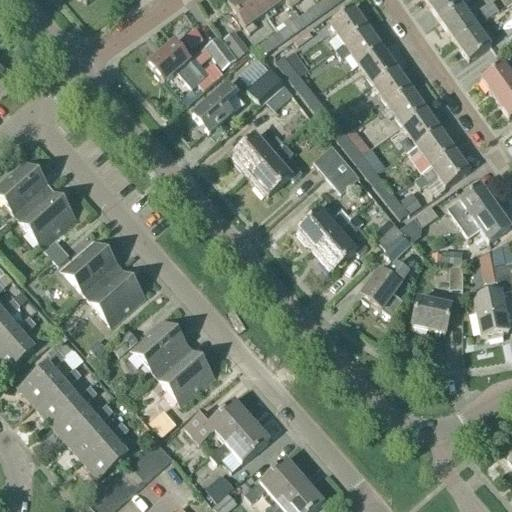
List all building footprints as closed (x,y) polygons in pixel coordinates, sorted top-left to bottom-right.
[(252,28),(265,19),(251,0),(237,0),(226,8),(247,38),(255,33),(252,28)] [(251,0),(265,19),(285,4),(281,0),(251,0)] [(294,0),(281,0),(285,4),(290,11),(298,5),(294,0)] [(320,13),(322,17),(344,1),(343,0),(328,0),(319,7),(322,11),(320,13)] [(430,0),(423,5),(438,25),(460,10),(452,0),(430,0)] [(483,24),(497,15),(490,5),(477,15),(483,24)] [(303,30),(322,17),(320,13),(322,11),(319,7),(298,22),(303,30)] [(453,46),(474,31),(460,10),(438,25),(453,46)] [(342,50),(367,33),(352,12),(327,29),(342,50)] [(497,15),(483,24),(490,33),(503,24),(497,15)] [(283,45),(303,30),(298,22),(277,36),(283,45)] [(453,46),(467,67),(489,52),(474,31),(453,46)] [(194,33),(184,40),(192,51),(202,45),(194,33)] [(382,53),(367,33),(342,50),(333,57),(339,66),(349,60),(356,71),(382,53)] [(236,63),(247,55),(232,36),(222,43),(236,63)] [(262,59),(283,45),(277,36),(257,51),(262,59)] [(217,41),(203,53),(206,57),(221,75),(234,64),(217,41)] [(195,67),(191,62),(187,66),(171,47),(146,69),(163,88),(175,77),(190,94),(199,86),(205,93),(212,87),(195,67)] [(202,52),(191,62),(195,67),(206,57),(203,53),(202,52)] [(371,91),(396,73),(382,53),(356,71),(371,91)] [(295,86),(298,83),(282,62),(273,68),(288,87),(292,83),(295,86)] [(267,75),(266,76),(257,65),(239,80),(245,88),(250,93),(247,96),(260,111),(264,107),(282,91),(267,75)] [(494,104),(511,91),(511,82),(502,68),(480,84),(494,104)] [(385,112),(410,94),(396,73),(371,91),(385,111),(385,112)] [(304,108),(313,101),(298,83),(295,86),(292,83),(288,87),(304,108)] [(229,119),(223,111),(234,100),(226,91),(214,101),(214,100),(191,120),(207,138),(229,119)] [(282,91),(264,107),(272,117),(290,101),(282,91)] [(511,91),(494,104),(508,124),(511,121),(511,91)] [(400,132),(425,114),(410,94),(385,112),(392,122),(400,132)] [(326,125),(329,122),(313,101),(304,108),(319,126),(323,122),(326,125)] [(414,152),(439,135),(425,114),(400,132),(414,152)] [(335,147),(344,140),(329,122),(326,125),(323,122),(319,126),(335,147)] [(454,155),(439,135),(414,152),(403,159),(419,181),(421,179),(429,174),(429,173),(454,155)] [(249,136),(240,143),(245,148),(254,141),(249,136)] [(357,164),(361,161),(344,140),(335,147),(350,165),(355,162),(357,164)] [(230,165),(246,183),(283,151),(276,142),(263,153),(254,141),(245,148),(231,161),(233,163),(230,165)] [(266,201),(288,182),(292,186),(300,179),(286,164),(291,160),(283,151),(246,183),(262,201),(265,199),(266,201)] [(469,176),(454,155),(429,173),(429,174),(421,179),(419,181),(412,186),(418,194),(435,182),(443,194),(469,176)] [(322,180),(340,165),(333,156),(315,172),(322,180)] [(367,186),(375,179),(361,161),(357,164),(355,162),(350,165),(367,186)] [(0,205),(15,223),(48,194),(23,165),(0,184),(0,205)] [(340,165),(322,180),(339,200),(357,184),(340,165)] [(388,204),(392,201),(375,179),(367,186),(381,205),(386,201),(388,204)] [(446,215),(460,236),(494,212),(479,191),(457,206),(458,207),(446,215)] [(15,223),(41,252),(74,223),(48,194),(15,223)] [(408,199),(398,206),(408,219),(418,212),(408,199)] [(386,201),(381,205),(397,225),(406,218),(392,201),(388,204),(386,201)] [(296,239),(311,258),(348,226),(340,217),(333,223),(323,212),(296,235),(298,237),(296,239)] [(494,212),(460,236),(466,244),(478,236),(487,248),(509,233),(494,212)] [(356,234),(355,234),(362,229),(355,221),(349,226),(348,226),(311,258),(327,276),(330,274),(332,276),(353,257),(357,261),(364,255),(350,239),(356,234)] [(400,240),(406,247),(408,250),(419,242),(420,233),(413,224),(397,236),(400,240)] [(386,225),(373,237),(379,243),(392,231),(386,225)] [(400,240),(397,236),(392,231),(379,243),(375,248),(383,256),(400,240)] [(408,250),(406,247),(400,240),(383,256),(381,259),(389,269),(408,251),(408,250)] [(59,274),(85,303),(118,274),(92,245),(59,274)] [(60,254),(53,247),(43,256),(49,264),(60,254)] [(499,250),(490,255),(491,259),(494,272),(503,270),(501,260),(500,257),(499,250)] [(60,254),(49,264),(56,272),(67,262),(60,254)] [(440,271),(458,269),(458,257),(439,258),(440,271)] [(511,257),(501,260),(503,270),(511,268),(511,257)] [(407,277),(395,268),(391,275),(386,271),(382,277),(379,275),(359,301),(379,316),(380,315),(389,321),(399,307),(391,301),(399,290),(398,289),(407,277)] [(511,268),(503,270),(509,297),(511,296),(511,268)] [(509,297),(503,270),(494,272),(492,273),(495,288),(483,291),(485,301),(471,304),(480,343),(486,341),(487,345),(501,342),(500,339),(507,337),(499,299),(509,297)] [(461,295),(460,272),(447,272),(447,295),(461,295)] [(85,303),(110,332),(143,303),(118,274),(85,303)] [(438,301),(429,299),(427,307),(416,305),(410,332),(428,336),(428,335),(444,338),(449,312),(451,303),(439,301),(438,301)] [(0,349),(17,335),(15,333),(6,323),(18,312),(11,305),(0,314),(0,316),(1,317),(0,317),(0,349)] [(0,349),(0,375),(4,380),(33,354),(22,341),(34,330),(27,322),(15,333),(17,335),(0,349)] [(154,382),(187,353),(162,324),(129,353),(154,382)] [(128,337),(109,353),(117,362),(136,346),(128,337)] [(60,346),(46,358),(49,363),(43,368),(45,369),(16,394),(32,413),(62,387),(60,385),(51,374),(63,364),(61,361),(69,355),(60,346)] [(98,347),(89,356),(95,362),(104,354),(98,347)] [(154,382),(180,412),(213,382),(187,353),(154,382)] [(78,405),(76,403),(67,393),(79,382),(72,374),(60,385),(62,387),(32,413),(48,431),(78,405)] [(93,423),(92,421),(82,410),(95,400),(89,392),(76,403),(78,405),(48,431),(64,449),(93,423)] [(223,449),(250,425),(233,405),(210,425),(202,416),(183,433),(197,450),(212,437),(222,448),(223,449)] [(109,441),(108,439),(99,429),(111,418),(104,410),(92,421),(93,423),(64,449),(80,467),(109,441)] [(223,449),(222,448),(208,461),(215,469),(229,457),(240,469),(268,445),(250,425),(223,449)] [(167,426),(158,434),(165,442),(174,433),(167,426)] [(109,441),(80,467),(96,485),(126,459),(114,446),(127,435),(121,428),(108,439),(109,441)] [(146,453),(162,471),(169,464),(154,447),(146,453)] [(153,479),(162,471),(146,453),(137,461),(153,479)] [(145,486),(153,479),(137,461),(129,469),(145,486)] [(263,496),(274,507),(276,510),(303,485),(284,463),(242,500),(249,508),(263,496)] [(136,494),(145,486),(129,469),(120,477),(136,494)] [(127,502),(136,494),(120,477),(112,484),(127,502)] [(226,497),(232,493),(224,483),(223,484),(207,498),(206,498),(214,508),(226,497)] [(119,510),(127,502),(112,484),(103,492),(119,510)] [(276,510),(274,507),(268,511),(316,511),(322,507),(303,485),(276,510)] [(105,511),(116,511),(119,510),(103,492),(94,500),(105,511)] [(228,511),(235,507),(226,497),(214,508),(210,511),(228,511)] [(105,511),(94,500),(85,508),(86,510),(87,511),(105,511)]
